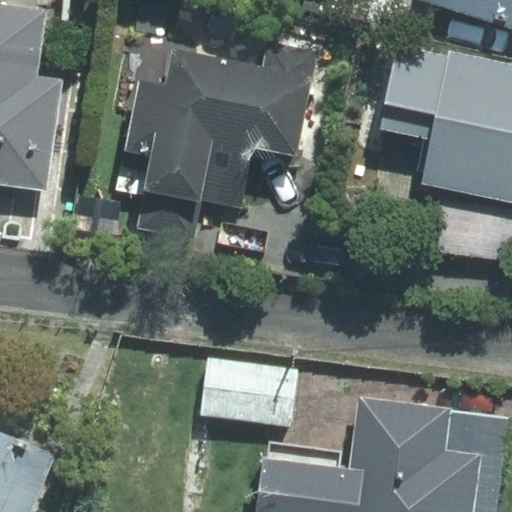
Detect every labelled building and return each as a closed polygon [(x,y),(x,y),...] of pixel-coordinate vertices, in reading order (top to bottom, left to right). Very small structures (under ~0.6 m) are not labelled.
[(511,0),(427,0),(511,27),(511,0)] [(45,12),(0,6),(0,186),(48,193),(64,79),(36,76),(45,12)] [(448,57),(400,47),(383,128),(434,139),(425,183),(449,190),(511,201),(511,64),(450,52),(448,57)] [(264,67),(172,50),(165,83),(139,78),(125,151),(151,156),(138,227),(193,238),(200,201),(242,209),(254,149),(297,157),(316,59),(267,49),(264,67)] [(511,201),(449,190),(438,244),(511,258),(511,201)] [(209,356),(201,413),(289,425),(297,369),(209,356)] [(495,511),(508,418),(359,399),(352,455),(266,444),(257,511),(495,511)] [(0,511),(29,511),(54,454),(0,431),(0,511)]
